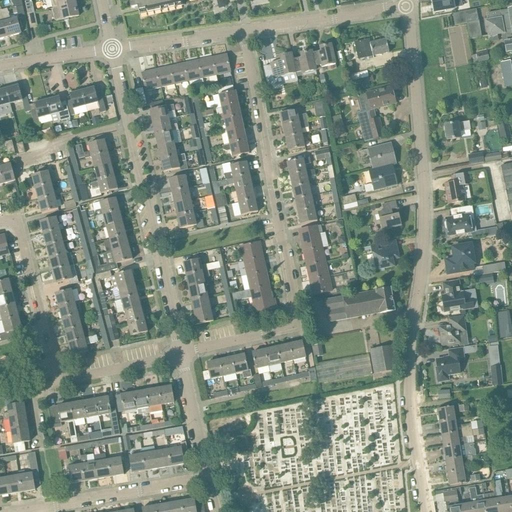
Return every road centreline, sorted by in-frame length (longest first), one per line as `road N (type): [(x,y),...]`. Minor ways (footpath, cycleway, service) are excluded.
road 1 (residential): [(425,511),(410,377),(424,169),(407,6)]
road 2 (residential): [(180,353),(282,330),(298,312),(244,29)]
road 3 (residential): [(180,353),(111,49)]
road 4 (residential): [(4,511),(207,476)]
road 5 (residential): [(0,220),(19,230),(57,383)]
road 6 (residential): [(244,29),(407,6)]
road 7 (residential): [(111,49),(244,29)]
road 8 (residential): [(57,383),(180,353)]
road 9 (residential): [(207,476),(180,353)]
